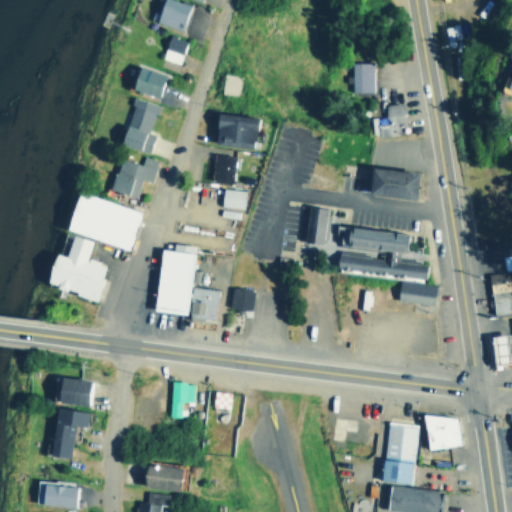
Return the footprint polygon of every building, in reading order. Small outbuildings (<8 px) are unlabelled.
[(186,2),(178,0),(157,0),(152,21),(179,28),(186,2)] [(176,61),(182,38),(165,33),(159,58),(176,61)] [(511,59),(506,58),(501,76),(496,74),(493,85),(511,90),(511,59)] [(348,90),(369,90),(369,60),(348,61),(348,90)] [(156,95),(161,72),(132,66),(127,89),(156,95)] [(218,92),(235,93),(236,74),(220,72),(218,92)] [(116,143),(145,151),(151,133),(146,131),(154,103),(130,96),(116,143)] [(402,133),(401,101),(382,102),(382,115),(368,116),(368,133),(402,133)] [(210,143),(249,146),(251,114),(212,112),(210,143)] [(231,155),(213,152),(208,179),(226,182),(231,155)] [(115,156),(107,189),(132,195),(137,177),(148,180),(154,158),(140,154),(138,162),(115,156)] [(363,193),(410,197),(413,170),(366,166),(363,193)] [(241,188),(218,187),(217,205),(240,206),(241,188)] [(61,228),(126,248),(138,210),(73,190),(61,228)] [(317,242),(323,207),(305,204),(299,240),(317,242)] [(400,231),(334,224),(332,244),(378,249),(377,256),(333,252),(332,267),(420,276),(422,262),(397,260),(400,231)] [(93,298),(103,263),(83,257),(88,239),(67,233),(61,254),(50,251),(41,283),(93,298)] [(156,247),(149,308),(183,312),(192,244),(169,241),(168,249),(156,247)] [(485,272),(491,314),(511,311),(511,273),(506,274),(505,269),(485,272)] [(429,303),(432,284),(396,278),(393,298),(429,303)] [(184,315),(210,319),(215,288),(189,284),(184,315)] [(226,307),(248,308),(249,287),(227,286),(226,307)] [(486,335),(490,364),(507,361),(503,332),(486,335)] [(52,399),(83,403),(86,378),(55,374),(52,399)] [(191,380),(167,379),(166,415),(177,415),(177,399),(190,400),(191,380)] [(82,424),(83,409),(50,405),(46,453),(66,455),(69,423),(82,424)] [(423,448),(456,442),(451,410),(418,416),(423,448)] [(413,422),(382,420),(378,479),(409,481),(413,422)] [(138,485),(174,487),(175,463),(139,462),(138,485)] [(32,503),(70,504),(71,482),(33,481),(32,503)] [(383,509),(415,511),(437,511),(439,488),(385,483),(383,509)] [(132,511),(155,511),(156,503),(163,504),(165,492),(143,490),(143,501),(134,500),(132,511)]
